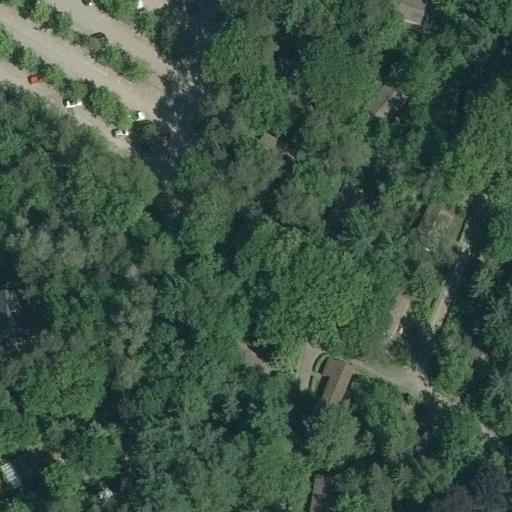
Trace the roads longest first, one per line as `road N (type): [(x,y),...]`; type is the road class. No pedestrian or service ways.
road 1 (unclassified): [(176,251),(124,511)]
road 2 (track): [(176,251),(0,143)]
